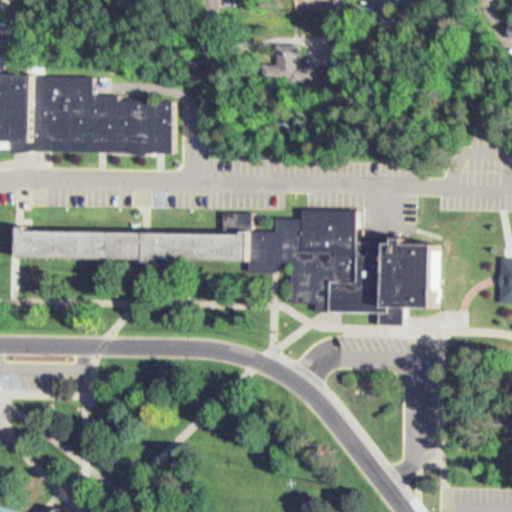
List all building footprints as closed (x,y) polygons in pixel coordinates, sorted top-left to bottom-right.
[(273,40),(274,55),(261,55),(261,72),(340,71),(340,58),(293,59),(292,40),(273,40)] [(31,73),(5,72),(5,51),(0,50),(0,145),(29,145),(176,148),(177,97),(120,96),(120,90),(95,89),(95,74),(31,73)] [(257,228),(249,228),(249,232),(32,229),(32,224),(23,224),(22,256),(142,259),(296,261),(296,280),(302,280),(302,302),(317,302),(317,313),(382,314),(382,325),(413,325),(413,309),(440,309),(440,241),(419,241),(419,235),(408,235),(408,240),(362,240),(362,209),(307,209),(307,218),(281,218),(281,229),(257,228)] [(511,251),(500,251),(498,295),(511,295),(511,251)] [(0,511),(40,511),(0,500),(0,511)]
